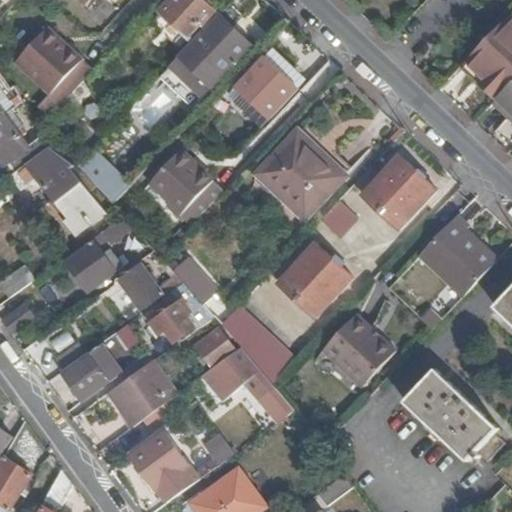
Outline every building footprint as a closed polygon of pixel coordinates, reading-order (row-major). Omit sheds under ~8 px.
[(76,0),(86,9),(94,0),(112,0),(113,0),(76,0)] [(177,0),(155,22),(181,49),(222,6),(216,0),(177,0)] [(243,21),(230,7),(160,80),(192,110),(252,49),(234,30),(243,21)] [(511,15),(511,14),(462,66),(497,100),(511,83),(511,15)] [(47,31),(15,65),(61,108),(94,73),(47,31)] [(264,59),(237,88),(232,83),(210,106),(221,116),(243,93),(270,120),(297,91),(264,59)] [(511,83),(497,100),(493,104),(511,122),(511,83)] [(0,119),(9,113),(12,111),(17,108),(21,104),(24,102),(21,97),(10,104),(0,91),(0,119)] [(0,163),(2,166),(8,163),(15,174),(51,148),(43,137),(26,148),(19,139),(24,135),(9,113),(0,119),(0,163)] [(307,128),(300,136),(346,180),(353,173),(307,128)] [(263,174),(308,219),(346,180),(300,136),(263,174)] [(99,147),(80,164),(116,202),(134,184),(99,147)] [(102,215),(88,194),(95,189),(76,169),(51,148),(15,174),(25,189),(39,180),(68,221),(64,223),(73,237),(102,215)] [(183,153),(150,188),(192,228),(226,193),(183,153)] [(401,159),(366,196),(402,230),(437,194),(401,159)] [(379,171),(374,167),(368,173),(374,177),(379,171)] [(374,177),(368,173),(355,187),(360,191),(374,177)] [(324,223),(341,239),(359,221),(342,204),(324,223)] [(461,218),(423,257),(466,299),(499,265),(466,232),(471,228),(461,218)] [(107,244),(109,247),(133,230),(123,219),(91,241),(94,245),(67,264),(88,293),(110,277),(121,268),(110,252),(104,256),(99,250),(107,244)] [(333,262),(317,247),(281,285),(317,320),(354,282),(343,271),(346,269),(336,259),(333,262)] [(293,263),(288,258),(282,264),(287,269),(293,263)] [(177,277),(185,286),(193,294),(204,306),(218,293),(185,259),(172,271),(177,277)] [(145,268),(141,263),(121,278),(124,282),(145,268)] [(287,269),(282,264),(271,276),(275,280),(287,269)] [(26,268),(0,286),(0,287),(9,301),(35,282),(26,268)] [(145,310),(164,296),(166,299),(185,286),(177,277),(161,289),(145,268),(124,282),(145,310)] [(194,315),(184,300),(193,294),(185,286),(166,299),(147,314),(163,338),(169,334),(175,343),(196,328),(189,319),(194,315)] [(511,293),(497,310),(511,324),(511,293)] [(32,322),(23,309),(2,324),(11,337),(32,322)] [(223,326),(241,351),(273,387),(296,363),(240,309),(223,326)] [(323,354),(363,391),(400,351),(359,315),(323,354)] [(126,347),(138,339),(129,326),(113,338),(120,349),(116,352),(120,359),(129,353),(126,347)] [(210,366),(222,358),(225,362),(238,353),(219,328),(196,346),(210,366)] [(81,346),(59,362),(66,373),(88,356),(81,346)] [(105,349),(66,376),(82,400),(121,372),(105,349)] [(203,378),(224,407),(246,390),(260,410),(275,390),(241,351),(238,353),(225,362),(203,378)] [(180,395),(156,361),(108,396),(132,430),(180,395)] [(494,436),(498,432),(437,373),(407,405),(433,430),(428,435),(437,443),(442,438),(467,463),(473,458),(478,463),(482,460),(488,465),(505,448),(494,436)] [(0,468),(0,467),(0,454),(1,453),(13,438),(0,428),(0,468)] [(130,457),(154,490),(159,487),(187,467),(163,433),(130,457)] [(224,434),(207,443),(219,466),(237,456),(224,434)] [(0,468),(0,511),(10,511),(34,473),(7,457),(0,468)] [(187,467),(159,487),(170,502),(198,482),(187,467)] [(181,503),(187,511),(256,511),(264,507),(237,469),(200,496),(197,492),(181,503)] [(73,485),(62,471),(47,498),(62,506),(73,485)]
